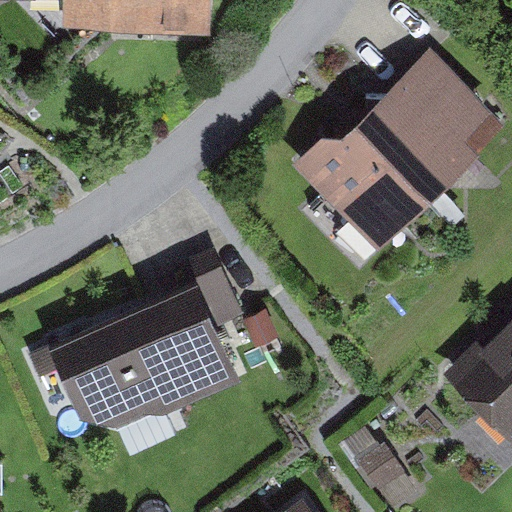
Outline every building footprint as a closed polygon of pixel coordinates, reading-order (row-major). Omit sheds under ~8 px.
[(64,0),(64,23),(151,25),(209,26),(209,0),(64,0)] [(505,122),(429,44),(404,68),(355,116),(341,129),(321,130),(294,159),(373,242),(505,122)] [(197,270),(201,279),(219,319),(243,308),(220,259),(208,265),(197,270)] [(150,299),(49,339),(79,408),(114,419),(146,405),(165,406),(241,369),(219,319),(201,279),(200,279),(150,299)] [(511,329),(466,372),(511,422),(511,329)]
